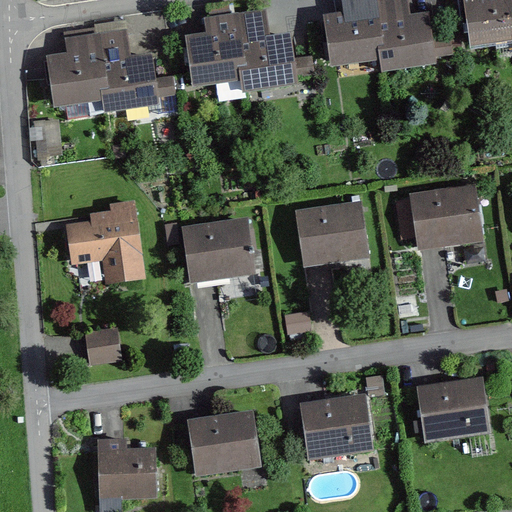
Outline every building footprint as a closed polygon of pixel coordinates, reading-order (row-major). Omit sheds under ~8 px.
[(332,59),(333,60),(382,53),(374,0),(342,0),(345,16),(326,19),(330,44),(324,45),(326,60),(332,59)] [(408,20),(405,0),(374,0),(382,53),(384,66),(453,55),(450,37),(430,40),(427,17),(408,20)] [(511,0),(465,0),(471,40),(511,34),(511,0)] [(264,14),(235,18),(245,86),(314,75),(312,57),(292,60),(288,38),(268,41),(264,14)] [(244,86),(245,86),(235,18),(207,22),(209,37),(188,40),(194,81),(242,74),(244,86)] [(125,34),(97,38),(106,106),(156,99),(158,114),(177,111),(173,77),(153,80),(150,58),(129,61),(125,34)] [(106,106),(97,38),(68,43),(70,57),(49,60),(55,101),(64,100),(67,120),(90,116),(87,96),(104,94),(106,106)] [(58,119),(35,122),(38,157),(62,154),(58,119)] [(457,236),(458,241),(481,238),(474,190),(425,195),(425,197),(397,203),(402,239),(417,237),(418,241),(457,236)] [(115,278),(140,274),(132,222),(136,222),(134,205),(112,208),(115,224),(106,225),(104,214),(93,216),(95,226),(72,229),(77,259),(112,254),(115,278)] [(343,253),(344,258),(367,255),(360,207),(339,210),(339,208),(298,216),(304,258),(343,253)] [(229,269),(230,274),(253,271),(246,223),(226,226),(225,224),(184,232),(190,274),(229,269)] [(311,312),(288,313),(289,332),(311,331),(311,312)] [(87,334),(91,364),(121,360),(116,330),(87,334)] [(465,428),(465,434),(488,431),(481,381),(441,387),(442,392),(420,396),(426,440),(442,437),(441,432),(465,428)] [(347,446),(348,451),(371,448),(364,398),(324,404),(325,409),(302,413),(309,457),(325,454),(324,449),(347,446)] [(235,462),(236,467),(259,464),(251,415),(212,421),(213,426),(190,429),(197,473),(212,471),(211,465),(235,462)] [(114,511),(121,511),(120,497),(155,496),(153,450),(125,452),(125,441),(103,442),(103,452),(100,452),(101,511),(114,511)]
